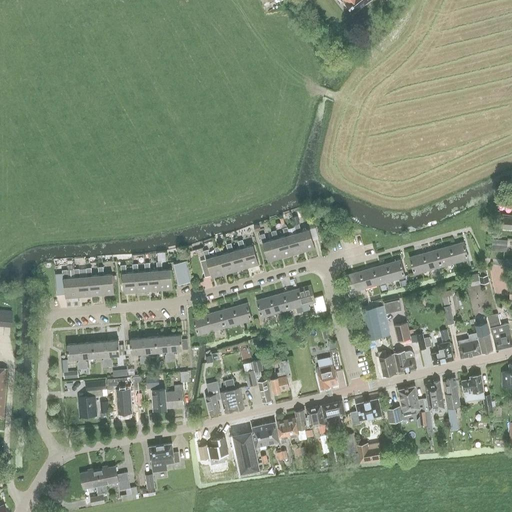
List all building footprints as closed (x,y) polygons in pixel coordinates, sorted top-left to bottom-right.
[(353,13),(369,0),(343,0),(345,2),(344,3),(353,13)] [(511,228),(511,217),(502,216),(501,227),(511,228)] [(296,233),(297,232),(303,251),(315,248),(309,229),(301,231),(299,224),(294,225),(296,233)] [(286,236),(291,255),(303,251),(297,232),(296,233),(289,235),(287,227),(282,228),(285,236),(286,236)] [(280,258),(291,255),(286,236),(285,236),(278,238),(276,230),(271,231),(273,239),(274,239),(280,258)] [(268,261),(280,258),(274,239),(273,239),(266,241),(264,233),(259,235),(262,243),(263,243),(268,261)] [(240,249),(239,249),(245,268),(258,264),(253,245),(245,247),(242,240),(238,241),(240,249)] [(450,246),(455,263),(468,259),(464,242),(450,246)] [(228,252),(226,253),(229,262),(232,272),(245,268),(239,249),(233,251),(231,243),(226,244),(228,252)] [(219,246),(214,248),(216,255),(213,256),(216,266),(219,275),(232,272),(229,262),(226,253),(221,254),(219,246)] [(437,249),(441,266),(455,263),(450,246),(437,249)] [(208,249),(203,251),(205,259),(200,261),(205,277),(211,275),(211,277),(219,275),(216,266),(213,256),(210,257),(208,249)] [(423,253),(428,270),(441,266),(437,249),(423,253)] [(414,274),(428,270),(423,253),(410,257),(414,274)] [(386,263),(391,280),(405,277),(400,260),(386,263)] [(185,261),(175,263),(180,283),(190,281),(188,272),(185,261)] [(158,270),(160,290),(172,289),(171,269),(162,270),(161,262),(156,262),(157,270),(158,270)] [(148,291),(160,290),(158,270),(157,270),(150,271),(149,263),(144,263),(145,271),(146,271),(148,291)] [(373,267),(378,284),(391,280),(386,263),(373,267)] [(136,292),(148,291),(146,271),(145,271),(138,272),(137,264),(132,264),(133,272),(134,272),(136,292)] [(124,293),(136,292),(134,272),(133,272),(126,273),(125,265),(120,265),(121,274),(122,274),(124,293)] [(98,267),(99,275),(100,275),(102,295),(114,294),(112,274),(104,275),(103,267),(98,267)] [(360,271),(364,288),(378,284),(373,267),(360,271)] [(88,276),(90,296),(102,295),(100,275),(99,275),(92,276),(91,268),(86,268),(87,276),(88,276)] [(78,297),(90,296),(88,276),(87,276),(80,277),(79,269),(74,269),(75,277),(76,277),(78,297)] [(76,277),(75,277),(68,278),(67,270),(62,270),(63,279),(64,279),(65,298),(78,297),(76,277)] [(351,292),(364,288),(360,271),(346,275),(351,292)] [(479,276),(479,274),(469,275),(470,285),(480,283),(479,276)] [(489,282),(487,275),(479,276),(480,283),(489,282)] [(311,285),(297,289),(302,305),(315,302),(311,285)] [(284,292),(288,309),(302,305),(297,289),(284,292)] [(270,296),(275,313),(288,309),(284,292),(270,296)] [(261,317),(275,313),(270,296),(257,300),(261,317)] [(399,300),(384,303),(386,313),(401,310),(399,300)] [(327,310),(324,302),(314,305),(316,313),(323,311),(327,310)] [(247,303),(233,306),(238,323),(252,319),(247,303)] [(450,305),(444,306),(447,324),(453,323),(450,305)] [(233,306),(220,310),(225,327),(238,323),(233,306)] [(390,336),(383,306),(376,307),(362,310),(368,340),(382,337),(390,336)] [(0,322),(13,323),(13,308),(0,307),(0,322)] [(220,310),(207,314),(211,331),(225,327),(220,310)] [(511,345),(511,341),(508,323),(500,325),(497,313),(487,316),(492,334),(493,334),(496,349),(511,345)] [(211,331),(207,314),(193,318),(198,335),(211,331)] [(410,338),(408,328),(407,322),(394,325),(398,340),(410,338)] [(325,337),(333,335),(330,324),(322,326),(325,337)] [(476,327),(476,328),(478,336),(482,352),(493,350),(489,333),(483,334),(481,326),(476,327)] [(449,338),(447,330),(439,331),(441,340),(449,338)] [(461,357),(481,353),(476,332),(468,334),(469,338),(457,341),(461,357)] [(426,348),(422,333),(410,336),(412,342),(418,341),(420,349),(426,348)] [(181,334),(168,335),(170,361),(175,361),(174,350),(182,349),(181,334)] [(156,336),(157,351),(165,351),(166,361),(170,361),(168,335),(156,336)] [(143,337),(145,363),(150,363),(149,352),(157,351),(156,336),(143,337)] [(143,337),(130,339),(132,354),(140,353),(141,364),(145,363),(143,337)] [(261,343),(259,337),(252,339),(254,345),(261,343)] [(118,340),(105,341),(108,366),(113,366),(112,355),(120,355),(118,340)] [(93,342),(94,357),(102,356),(103,367),(108,366),(105,341),(93,342)] [(433,364),(454,359),(449,341),(438,344),(440,351),(431,353),(433,364)] [(80,343),(83,369),(87,368),(87,358),(94,357),(93,342),(80,343)] [(78,369),(83,369),(80,343),(67,344),(69,359),(77,358),(78,369)] [(329,385),(338,383),(335,371),(341,369),(337,355),(336,349),(329,350),(331,356),(317,359),(319,367),(316,367),(318,373),(317,373),(321,388),(323,389),(327,388),(329,386),(330,386),(329,385)] [(398,372),(394,353),(387,355),(386,350),(378,352),(379,357),(378,357),(383,375),(398,372)] [(399,372),(417,368),(413,353),(413,352),(412,351),(411,350),(410,350),(409,350),(394,353),(399,372)] [(263,381),(260,370),(262,370),(260,359),(252,361),(254,370),(257,382),(258,382),(262,401),(271,399),(267,380),(263,381)] [(286,377),(292,376),(288,360),(279,362),(280,367),(278,368),(279,372),(274,373),(270,374),(271,378),(274,393),(281,391),(281,390),(289,389),(286,377)] [(511,364),(509,364),(509,372),(502,372),(502,386),(511,385),(511,364)] [(248,386),(257,384),(253,370),(245,372),(248,386)] [(181,382),(189,381),(188,371),(180,372),(181,382)] [(141,389),(140,374),(133,375),(133,380),(134,389),(141,389)] [(166,406),(165,392),(165,388),(159,389),(158,375),(146,376),(147,388),(154,388),(154,389),(153,389),(154,410),(167,409),(166,406)] [(485,411),(492,410),(490,394),(483,395),(483,390),(480,375),(471,376),(471,379),(462,381),(464,391),(464,390),(466,400),(483,398),(485,411)] [(127,377),(107,379),(108,385),(108,389),(115,388),(115,385),(128,384),(127,377)] [(447,407),(460,405),(455,377),(446,379),(447,381),(444,381),(447,396),(446,397),(447,407)] [(227,390),(220,392),(221,398),(225,412),(244,407),(239,387),(235,388),(233,378),(225,380),(227,390)] [(105,379),(85,381),(86,390),(88,390),(88,396),(79,397),(80,416),(96,415),(95,396),(103,395),(102,389),(106,389),(105,379)] [(221,398),(220,392),(217,381),(206,383),(209,395),(206,396),(210,413),(220,411),(217,399),(221,398)] [(427,398),(424,398),(425,411),(429,410),(444,407),(440,381),(433,382),(434,383),(425,384),(427,398)] [(175,391),(165,392),(166,406),(171,405),(171,407),(183,406),(181,384),(174,385),(175,391)] [(421,426),(427,426),(426,419),(425,413),(425,412),(425,411),(424,398),(418,399),(415,386),(398,390),(403,412),(419,408),(421,426)] [(130,387),(116,388),(118,413),(132,412),(130,387)] [(360,420),(382,415),(378,398),(356,404),(357,410),(350,412),(353,425),(361,423),(360,420)] [(342,400),(332,403),(321,405),(325,422),(346,417),(342,400)] [(320,433),(326,432),(320,405),(306,408),(308,417),(310,427),(318,425),(320,433)] [(399,406),(392,408),(396,422),(402,420),(399,406)] [(389,423),(396,422),(392,408),(386,409),(389,423)] [(295,411),(299,429),(310,427),(308,417),(305,418),(303,409),(295,411)] [(286,419),(290,436),(295,435),(296,440),(300,439),(295,417),(286,419)] [(284,438),(290,436),(286,419),(277,421),(282,443),(285,442),(284,438)] [(456,419),(449,420),(451,430),(458,429),(456,419)] [(265,439),(267,444),(279,441),(275,422),(266,424),(269,438),(265,439)] [(256,446),(267,444),(265,439),(269,438),(266,424),(252,427),(256,446)] [(235,451),(236,459),(238,458),(241,472),(260,468),(256,450),(251,431),(233,435),(236,451),(235,451)] [(342,435),(345,453),(355,452),(352,433),(342,435)] [(329,451),(326,435),(321,436),(320,436),(324,453),(329,451)] [(227,461),(236,459),(235,451),(228,453),(224,437),(212,439),(216,456),(225,454),(227,461)] [(152,465),(153,471),(167,469),(166,463),(180,461),(178,451),(173,452),(172,443),(149,446),(151,465),(152,465)] [(367,443),(356,445),(359,461),(359,463),(381,460),(379,448),(368,449),(367,443)] [(98,469),(103,493),(107,492),(105,484),(118,481),(120,489),(130,487),(127,472),(117,474),(115,465),(98,469)] [(104,502),(103,493),(98,469),(80,472),(84,488),(96,486),(98,494),(97,494),(98,496),(90,497),(92,504),(104,502)] [(147,489),(154,488),(152,473),(145,474),(147,489)]
